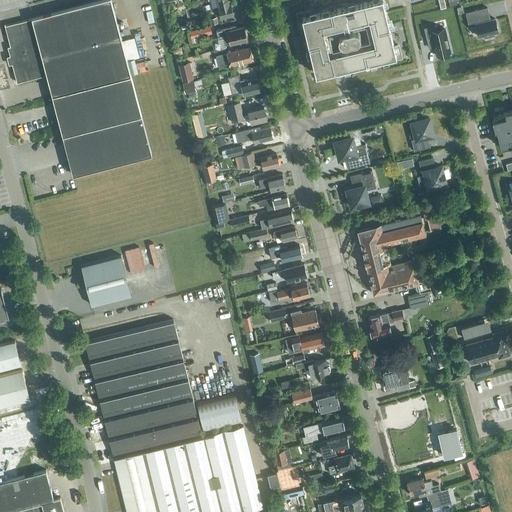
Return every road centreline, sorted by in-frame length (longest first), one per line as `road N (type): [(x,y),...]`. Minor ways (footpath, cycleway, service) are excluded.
road 1 (secondary): [(389,511),(296,130)]
road 2 (unclassified): [(94,511),(0,138)]
road 3 (residential): [(296,130),(458,89)]
road 4 (residential): [(458,89),(497,224)]
road 5 (secondary): [(296,130),(263,0)]
